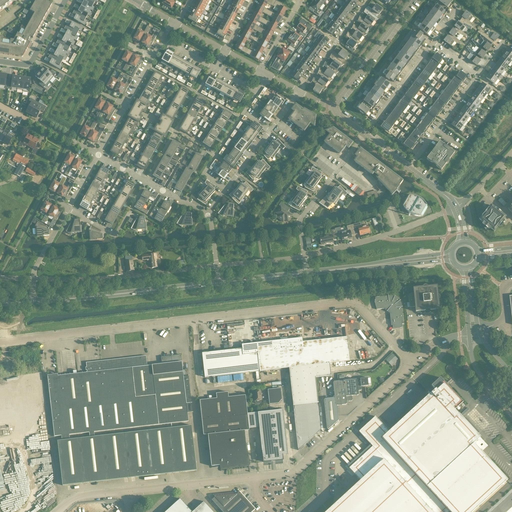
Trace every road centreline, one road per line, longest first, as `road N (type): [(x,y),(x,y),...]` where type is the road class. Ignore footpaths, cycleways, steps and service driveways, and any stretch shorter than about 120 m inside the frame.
road 1 (unclassified): [(0,342),(344,301),(363,308),(412,362)]
road 2 (unclassified): [(256,476),(294,470),(412,362)]
road 3 (tertiary): [(32,301),(219,283)]
road 4 (unknown): [(0,330),(15,420),(4,440),(11,511)]
road 5 (residential): [(33,279),(216,265)]
road 6 (residential): [(304,256),(455,206)]
road 7 (residential): [(304,256),(301,216),(364,135)]
road 8 (tertiary): [(412,0),(333,106)]
road 9 (unclassified): [(128,491),(256,476)]
